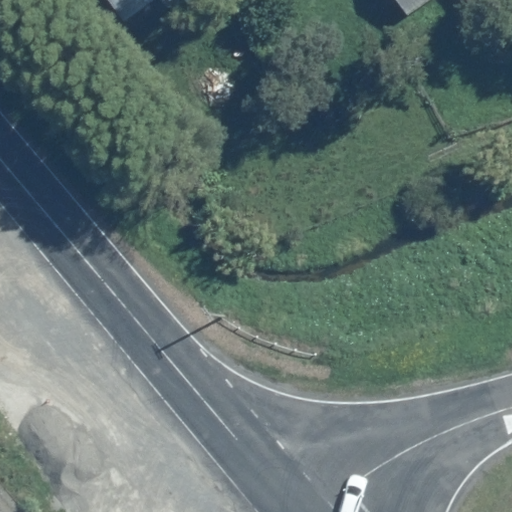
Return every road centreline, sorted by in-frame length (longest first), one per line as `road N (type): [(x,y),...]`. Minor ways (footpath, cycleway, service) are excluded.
road 1 (tertiary): [(0,161),(294,511)]
road 2 (tertiary): [(311,511),(409,447),(511,405)]
